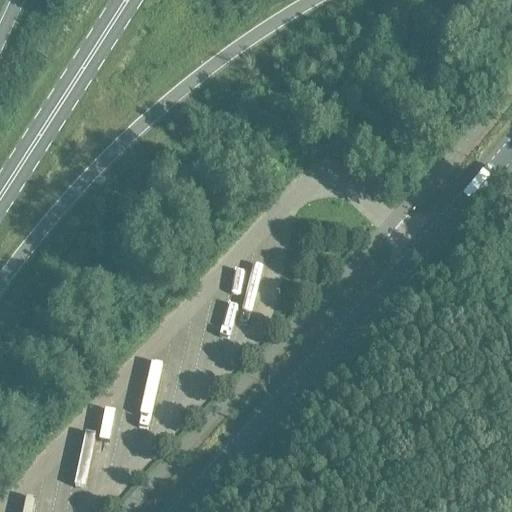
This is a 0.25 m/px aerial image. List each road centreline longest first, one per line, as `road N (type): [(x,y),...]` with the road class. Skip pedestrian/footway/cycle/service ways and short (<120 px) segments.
road 1 (tertiary): [(176,511),(511,146)]
road 2 (primary): [(0,283),(137,130),(196,78),(313,0)]
road 3 (primary): [(117,0),(0,178)]
